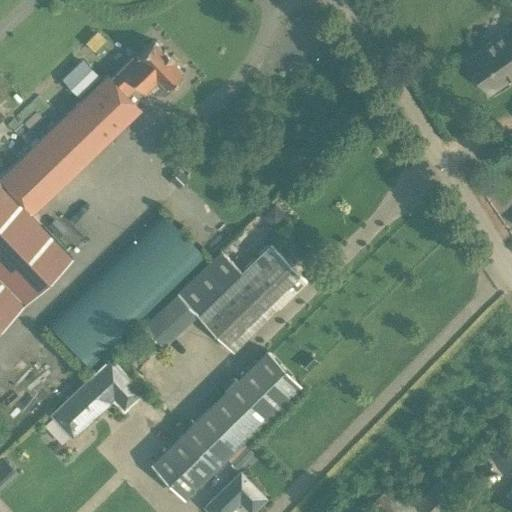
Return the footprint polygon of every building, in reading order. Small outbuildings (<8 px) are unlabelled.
[(482,84),(485,84),(490,91),(511,76),(511,27),(467,59),(472,66),(472,67),(472,69),(472,71),(472,73),(473,75),(474,78),(475,79),(476,81),(477,81),(479,83),(480,83),(482,84)] [(105,71),(0,173),(0,323),(71,254),(31,214),(140,108),(126,93),(136,84),(144,92),(158,78),(166,86),(182,71),(153,40),(137,55),(134,52),(110,76),(105,71)] [(81,57),(59,79),(76,97),(98,75),(81,57)] [(276,224),(287,213),(275,201),(264,213),(276,224)] [(163,208),(49,318),(91,361),(205,251),(163,208)] [(270,242),(198,313),(231,347),(303,277),(270,242)] [(178,290),(142,322),(161,343),(197,312),(178,290)] [(265,347),(179,431),(213,466),(299,382),(265,347)] [(89,376),(49,413),(71,438),(111,400),(89,376)] [(9,458),(0,466),(0,489),(21,471),(9,458)] [(215,511),(251,511),(269,495),(241,466),(205,500),(215,511)] [(36,471),(8,496),(20,510),(48,484),(36,471)] [(391,480),(360,511),(436,511),(456,492),(441,477),(420,499),(413,492),(408,497),(391,480)]
